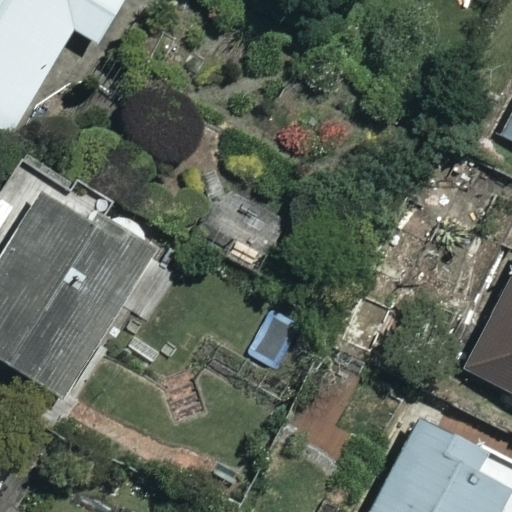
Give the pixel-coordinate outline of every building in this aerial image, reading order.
[(87,39),(109,0),(0,0),(0,128),(2,129),(63,25),(87,39)] [(511,93),(492,129),(511,140),(511,93)] [(461,172),(410,140),(383,183),(433,215),(461,172)] [(140,252),(22,184),(0,222),(0,360),(59,394),(140,252)] [(511,248),(458,369),(511,393),(511,248)] [(511,511),(511,463),(407,411),(356,511),(511,511)]
